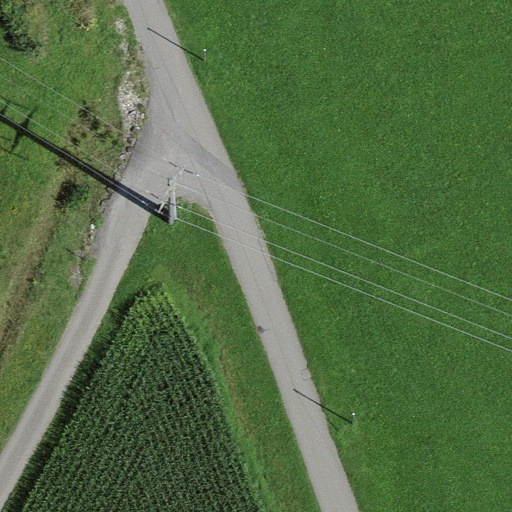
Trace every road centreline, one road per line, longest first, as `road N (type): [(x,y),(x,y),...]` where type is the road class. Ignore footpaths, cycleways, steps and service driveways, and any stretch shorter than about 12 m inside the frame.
road 1 (unclassified): [(340,511),(284,342),(146,0)]
road 2 (track): [(0,467),(189,104)]
